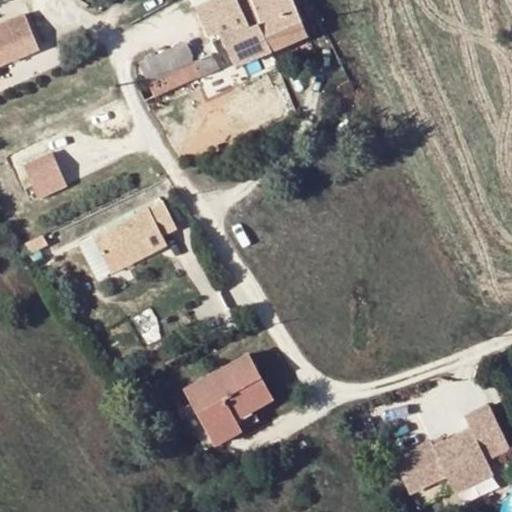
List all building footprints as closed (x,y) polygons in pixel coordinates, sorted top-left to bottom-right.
[(237,0),(239,3),(248,25),(256,22),(268,50),(305,35),(291,0),(237,0)] [(231,65),(268,50),(256,22),(248,25),(239,3),(210,14),(211,15),(205,18),(211,34),(218,32),(231,65)] [(0,65),(40,49),(25,14),(0,24),(0,65)] [(147,83),(193,61),(186,46),(141,67),(147,83)] [(210,53),(193,61),(147,83),(153,96),(216,68),(210,53)] [(52,153),(24,166),(38,198),(66,185),(52,153)] [(172,218),(163,201),(98,234),(112,260),(162,235),(157,226),(172,218)] [(98,234),(84,241),(97,267),(112,260),(98,234)] [(233,420),(250,412),(270,400),(246,355),(183,390),(193,410),(213,445),(238,432),(238,430),(233,420)] [(431,440),(392,458),(409,494),(446,476),(454,493),(494,473),(487,459),(510,448),(489,404),(464,416),(470,428),(444,441),(434,445),(431,440)] [(213,445),(193,410),(185,415),(205,450),(213,445)] [(255,420),(250,412),(233,420),(238,430),(255,420)] [(442,435),(431,440),(434,445),(444,441),(442,435)]
